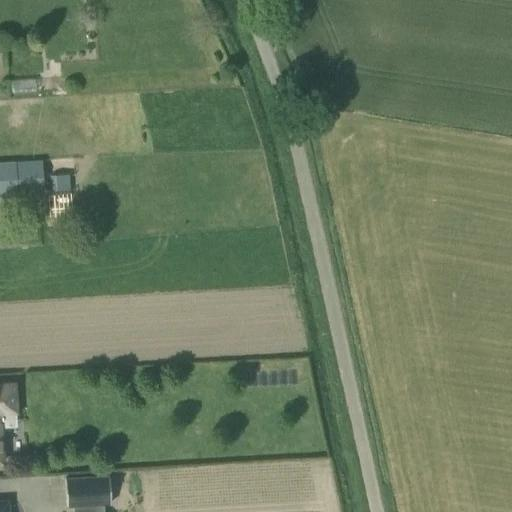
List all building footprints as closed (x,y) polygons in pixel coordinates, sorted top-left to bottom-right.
[(41,89),(59,88),(58,75),(40,76),(41,89)] [(0,194),(19,194),(18,174),(43,172),(43,160),(0,162),(0,194)] [(0,461),(2,462),(0,431),(0,411),(16,411),(14,383),(0,383),(0,461)] [(64,478),(66,506),(110,503),(108,475),(64,478)] [(0,511),(9,511),(8,510),(7,501),(0,500),(0,511)]
